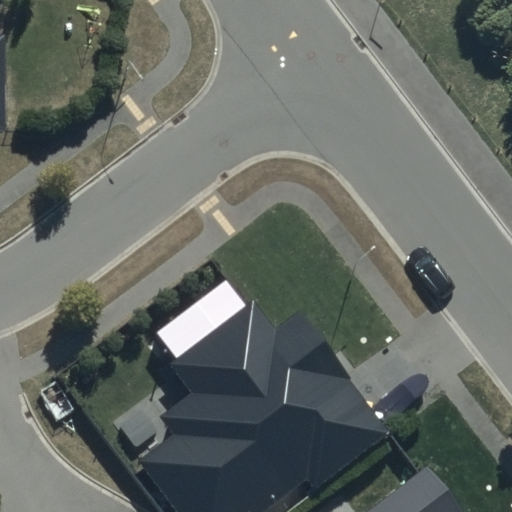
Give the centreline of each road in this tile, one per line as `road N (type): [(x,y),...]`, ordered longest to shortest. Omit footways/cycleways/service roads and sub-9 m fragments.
road 1 (residential): [(0,293),(51,265),(314,54)]
road 2 (residential): [(511,309),(314,54)]
